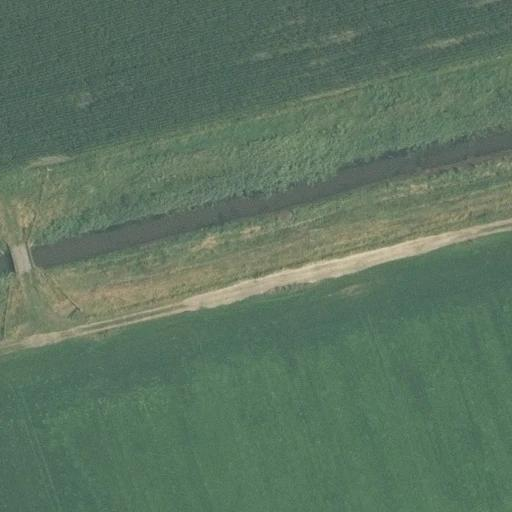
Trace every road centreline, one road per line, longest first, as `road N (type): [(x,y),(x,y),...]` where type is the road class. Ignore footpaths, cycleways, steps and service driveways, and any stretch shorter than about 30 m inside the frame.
road 1 (track): [(0,360),(511,233)]
road 2 (track): [(0,191),(37,319)]
